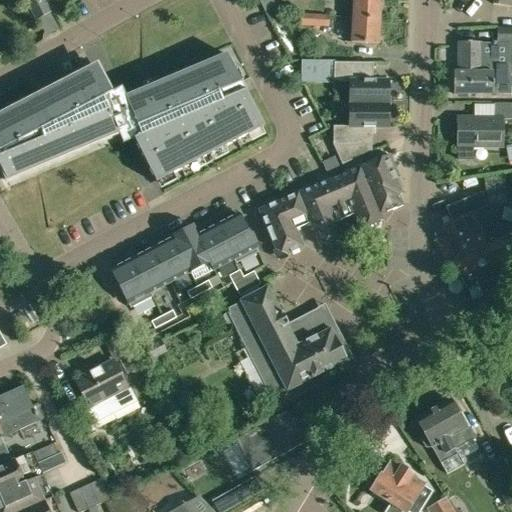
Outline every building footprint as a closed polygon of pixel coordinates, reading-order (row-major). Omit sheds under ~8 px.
[(37,20),(46,36),(59,29),(50,13),(51,12),(44,0),(23,0),(35,21),(37,20)] [(261,0),(267,9),(276,5),(272,0),(261,0)] [(352,0),(351,17),(379,19),(379,0),(352,0)] [(299,26),(328,27),(328,15),(300,14),(299,26)] [(350,42),(377,43),(379,19),(351,17),(350,42)] [(452,94),(510,94),(510,42),(511,41),(511,27),(495,28),(495,42),(489,42),(489,43),(480,43),(480,42),(458,42),(458,43),(457,43),(457,72),(452,72),(452,94)] [(132,139),(154,184),(263,128),(239,82),(231,87),(226,76),(234,72),(225,55),(123,98),(125,103),(107,111),(102,98),(110,94),(104,82),(97,85),(90,69),(0,115),(0,152),(5,161),(0,163),(0,171),(5,181),(87,147),(84,141),(95,136),(98,142),(102,141),(104,140),(115,135),(115,136),(118,135),(117,134),(135,126),(139,135),(132,139)] [(349,81),(349,104),(388,104),(388,80),(372,80),(372,63),(334,63),(334,61),(301,61),(301,78),(319,78),(319,73),(333,73),(333,81),(349,81)] [(457,147),(457,159),(472,159),(472,147),(503,147),(503,119),(511,118),(511,103),(494,104),(494,118),(457,118),(457,147)] [(333,145),(342,165),(365,154),(359,143),(371,137),(371,128),(387,128),(388,104),(349,104),(349,126),(333,126),(333,145)] [(360,167),(380,215),(402,206),(397,195),(401,193),(391,169),(395,167),(389,155),(360,167)] [(322,162),(326,172),(339,166),(334,157),(322,162)] [(360,229),(382,220),(380,215),(360,167),(330,180),(346,218),(354,214),(360,229)] [(487,205),(507,202),(502,173),(482,176),(487,205)] [(330,180),(297,194),(309,223),(319,246),(340,238),(335,222),(346,218),(330,180)] [(456,265),(466,289),(507,272),(511,269),(511,261),(510,257),(511,256),(490,205),(487,206),(487,205),(482,192),(446,207),(452,220),(442,225),(447,236),(437,240),(448,268),(456,265)] [(258,210),(275,250),(286,255),(303,248),(295,229),(309,223),(297,194),(258,210)] [(217,227),(233,258),(254,248),(238,216),(217,227)] [(233,258),(217,227),(196,237),(211,265),(213,269),(233,258)] [(196,237),(192,230),(173,240),(173,241),(191,275),(211,265),(196,237)] [(170,285),(191,275),(173,241),(153,251),(170,285)] [(300,267),(315,257),(309,249),(294,259),(300,267)] [(170,285),(153,251),(133,261),(150,296),(170,285)] [(150,296),(133,261),(112,272),(129,306),(150,296)] [(241,273),(230,278),(233,284),(244,279),(241,273)] [(197,287),(201,294),(202,293),(211,288),(208,281),(197,287)] [(197,287),(186,292),(190,299),(201,294),(197,287)] [(234,323),(269,395),(283,389),(284,391),(344,361),(343,358),(347,356),(326,313),(322,305),(317,308),(317,309),(286,325),(280,312),(279,313),(267,289),(226,308),(228,312),(223,316),(227,324),(234,323)] [(161,317),(164,324),(175,319),(172,312),(161,317)] [(150,323),(154,330),(164,324),(161,317),(150,323)] [(141,351),(146,363),(165,353),(160,342),(141,351)] [(120,361),(127,376),(143,368),(136,353),(120,361)] [(113,361),(75,380),(89,408),(80,413),(87,427),(134,403),(113,361)] [(162,400),(167,401),(173,399),(175,392),(172,387),(166,385),(161,387),(159,392),(162,400)] [(0,462),(9,458),(3,443),(1,439),(46,418),(43,413),(38,415),(36,411),(33,413),(21,386),(0,395),(0,462)] [(431,447),(439,463),(452,456),(450,452),(476,438),(469,427),(466,428),(451,400),(415,420),(423,434),(420,439),(426,448),(431,447)] [(263,425),(235,440),(251,469),(279,454),(279,455),(303,442),(286,412),(263,425)] [(0,511),(58,511),(41,474),(66,463),(61,453),(58,454),(53,444),(32,453),(31,452),(0,466),(0,511)] [(497,457),(511,483),(511,448),(497,456),(497,457)] [(511,483),(497,457),(484,465),(507,507),(511,504),(511,483)] [(455,478),(472,470),(467,459),(450,466),(455,478)] [(384,511),(401,511),(404,511),(405,511),(420,511),(433,491),(423,484),(394,465),(385,478),(380,475),(380,476),(372,477),(367,485),(370,491),(369,492),(389,504),(384,511)] [(69,493),(77,511),(81,511),(109,500),(100,479),(69,493)] [(225,511),(211,487),(211,488),(207,482),(176,499),(181,507),(170,511),(225,511)] [(235,488),(219,496),(227,510),(242,502),(235,488)] [(427,509),(428,511),(453,511),(445,498),(435,504),(427,509)]
